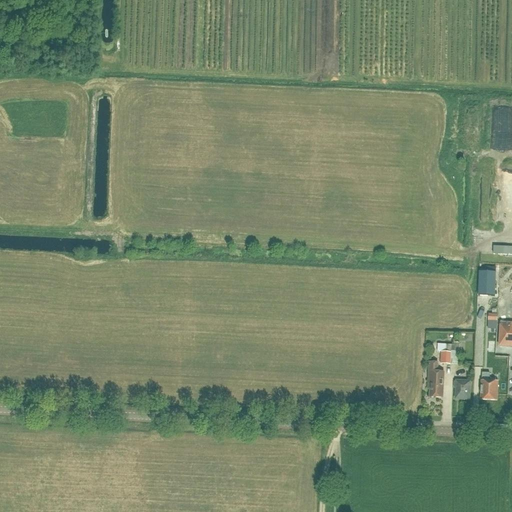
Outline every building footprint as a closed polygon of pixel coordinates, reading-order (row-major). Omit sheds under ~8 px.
[(511,323),(500,323),(499,347),(511,347),(511,323)] [(441,349),(441,365),(450,365),(458,366),(459,352),(451,352),(451,349),(441,349)] [(475,367),(483,368),(484,352),(476,352),(475,367)] [(443,398),(444,373),(437,373),(438,363),(429,363),(428,390),(430,390),(429,398),(443,398)] [(497,401),(498,383),(489,382),(490,374),(482,373),(482,382),(481,382),(481,400),(497,401)] [(470,383),(456,382),(456,383),(454,382),(454,388),(456,389),(456,399),(469,400),(470,383)]
